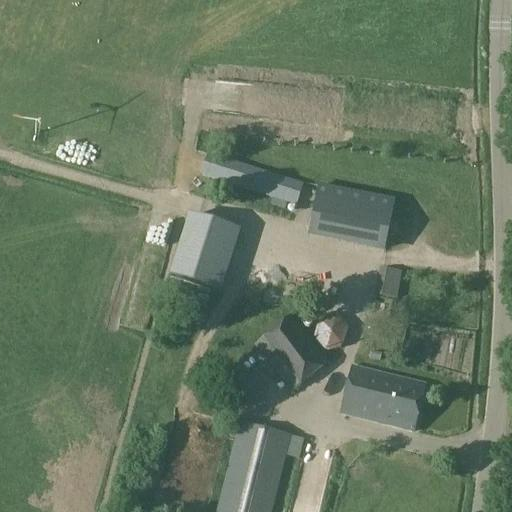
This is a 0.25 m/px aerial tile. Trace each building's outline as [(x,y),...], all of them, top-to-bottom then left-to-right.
[(206,155),(199,177),(272,200),(270,206),(285,211),(287,205),(296,207),(303,186),(206,155)] [(306,235),(383,251),(393,201),(316,185),(306,235)] [(169,275),(222,290),(239,230),(186,215),(169,275)] [(400,321),(401,299),(380,299),(379,320),(400,321)] [(253,317),(238,328),(292,395),(329,363),(291,316),(267,336),(253,317)] [(336,319),(319,323),(313,340),(326,354),(343,349),(348,332),(336,319)] [(404,352),(417,355),(421,340),(407,337),(404,352)] [(243,407),(262,391),(241,366),(222,381),(243,407)] [(413,433),(424,387),(352,370),(340,416),(413,433)] [(271,511),(290,437),(237,424),(215,511),(271,511)] [(162,489),(195,491),(196,458),(163,457),(162,489)]
